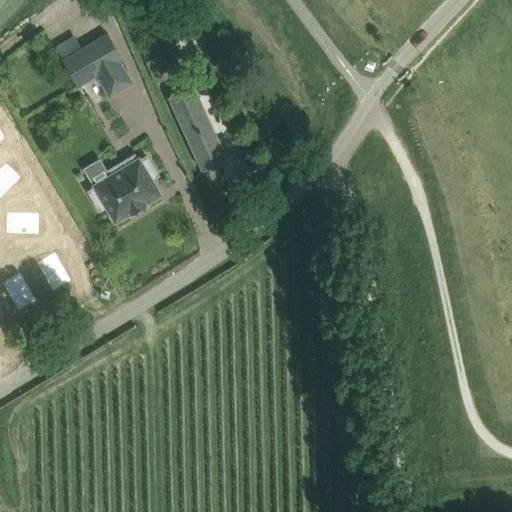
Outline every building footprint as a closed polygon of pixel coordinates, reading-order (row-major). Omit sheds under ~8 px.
[(64,59),(62,60),(78,86),(97,75),(110,96),(132,83),(120,61),(124,59),(108,33),(83,48),(79,50),(64,59)] [(156,68),(161,79),(171,75),(162,55),(146,62),(152,75),(153,74),(151,70),(156,68)] [(202,168),(203,170),(205,169),(207,168),(225,160),(226,160),(228,159),(227,157),(226,157),(219,141),(218,139),(210,123),(211,123),(210,121),(209,121),(202,105),(202,103),(201,103),(193,87),(194,86),(193,85),(191,86),(192,86),(171,95),(170,95),(168,96),(169,98),(170,97),(177,114),(178,116),(185,132),(186,134),(194,150),(193,150),(194,152),(202,168)] [(0,141),(7,137),(8,138),(10,138),(9,138),(0,121),(0,141)] [(95,186),(95,187),(89,190),(100,210),(107,206),(116,220),(131,211),(132,214),(146,205),(145,203),(160,194),(151,180),(158,175),(147,156),(140,160),(139,159),(138,159),(135,154),(107,171),(110,176),(95,185),(95,186)] [(0,197),(21,175),(20,174),(19,175),(7,164),(8,163),(7,162),(0,169),(0,197)] [(14,213),(14,230),(13,230),(13,231),(47,231),(47,230),(45,230),(46,213),(47,213),(47,212),(13,212),(13,213),(14,213)] [(50,258),(36,267),(35,265),(34,266),(51,296),(52,295),(52,294),(66,285),(67,287),(68,286),(51,256),(50,257),(50,258)] [(9,280),(0,284),(0,299),(10,317),(11,316),(11,315),(25,306),(25,308),(27,307),(9,278),(10,278),(9,277),(8,278),(9,280)]
